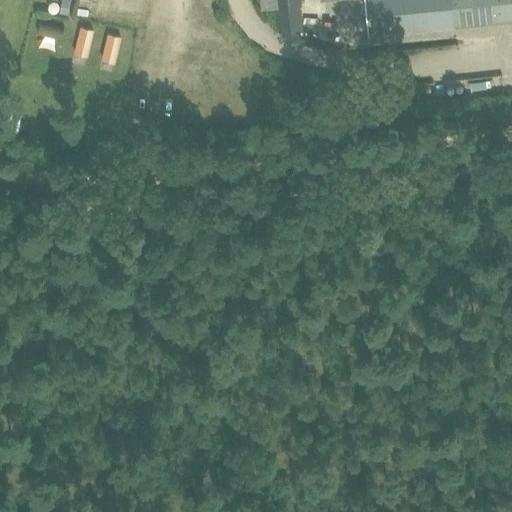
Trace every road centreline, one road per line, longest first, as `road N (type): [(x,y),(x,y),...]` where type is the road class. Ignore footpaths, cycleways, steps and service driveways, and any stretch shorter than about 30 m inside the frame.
road 1 (track): [(0,174),(110,182),(205,176),(511,136)]
road 2 (track): [(17,0),(4,50),(7,78),(131,107)]
